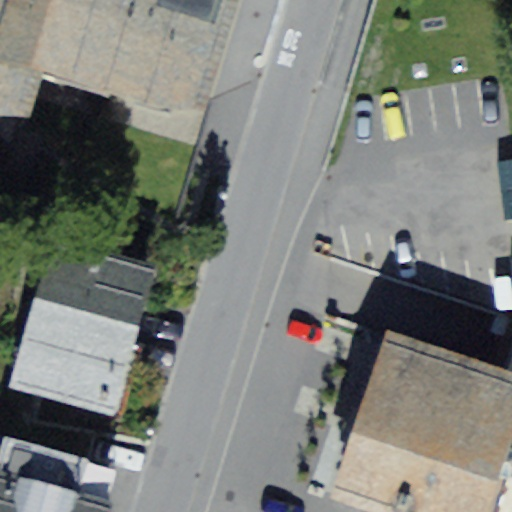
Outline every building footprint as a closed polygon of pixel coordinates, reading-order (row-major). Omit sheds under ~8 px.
[(63,0),(17,0),(0,60),(0,118),(37,119),(50,73),(42,70),(63,0)] [(0,0),(0,60),(17,0),(0,0)] [(195,144),(236,0),(63,0),(42,70),(50,73),(114,92),(106,118),(195,144)] [(61,237),(21,376),(126,405),(166,266),(61,237)] [(511,375),(400,337),(343,498),(383,511),(484,511),(511,433),(511,375)] [(511,511),(511,433),(484,511),(511,511)] [(50,511),(56,494),(0,476),(0,511),(50,511)] [(117,511),(56,494),(50,511),(117,511)]
